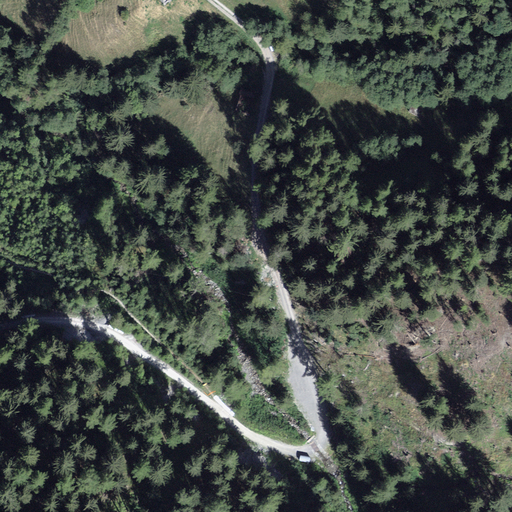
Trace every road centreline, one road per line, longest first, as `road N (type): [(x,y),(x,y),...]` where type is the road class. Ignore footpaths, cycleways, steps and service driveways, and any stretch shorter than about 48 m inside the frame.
road 1 (unclassified): [(212,0),(254,34),(268,57),(254,182),(259,231),(322,410),(326,435),(315,448)]
road 2 (track): [(0,325),(80,320),(114,334),(266,441),(315,448)]
